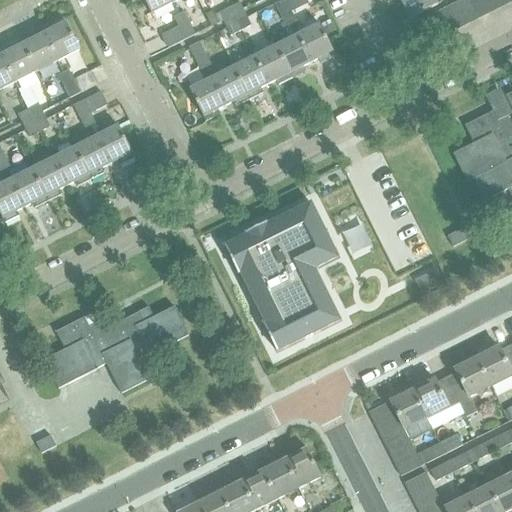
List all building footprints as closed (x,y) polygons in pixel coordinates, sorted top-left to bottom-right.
[(173,4),(171,0),(143,0),(151,15),(173,4)] [(292,13),(285,0),(275,5),(281,19),(292,13)] [(306,0),(285,0),(292,13),(309,5),(306,0)] [(434,0),(400,0),(403,5),(398,7),(406,22),(437,6),(434,0)] [(468,0),(462,0),(457,3),(468,25),(478,20),(468,0)] [(481,0),(468,0),(478,20),(489,15),(481,0)] [(493,0),(481,0),(489,15),(498,10),(493,0)] [(506,0),(493,0),(498,10),(509,5),(506,0)] [(457,3),(446,8),(457,30),(468,25),(457,3)] [(229,9),(235,20),(245,15),(240,4),(229,9)] [(446,8),(437,13),(448,35),(457,30),(446,8)] [(229,9),(219,14),(225,26),(235,20),(229,9)] [(172,18),(177,26),(187,21),(183,13),(172,18)] [(297,23),(292,13),(281,19),(286,28),(297,23)] [(448,35),(437,13),(426,18),(438,40),(448,35)] [(251,27),(245,15),(235,20),(241,32),(251,27)] [(52,31),(44,35),(58,62),(80,51),(64,19),(49,27),(52,31)] [(235,20),(225,26),(231,37),(241,32),(235,20)] [(177,26),(184,40),(194,34),(187,21),(177,26)] [(167,49),(184,40),(177,26),(160,36),(167,49)] [(319,26),(297,37),(311,64),(319,60),(321,65),(335,57),(319,26)] [(34,34),(20,41),(36,73),(58,62),(44,35),(37,39),(34,34)] [(220,34),(204,38),(207,50),(223,46),(220,34)] [(297,37),(276,48),(292,79),(306,72),(304,68),(311,64),(297,37)] [(1,57),(15,84),(36,73),(20,41),(6,48),(9,53),(1,57)] [(188,49),(194,60),(204,55),(198,44),(188,49)] [(276,48),(255,58),(268,85),(276,82),(278,86),(292,79),(276,48)] [(177,54),(161,61),(170,82),(186,75),(177,54)] [(204,55),(194,60),(199,70),(209,65),(204,55)] [(0,91),(15,84),(1,57),(0,57),(0,91)] [(255,58),(233,69),(249,101),(263,94),(261,89),(268,85),(255,58)] [(233,69),(212,80),(225,107),(233,103),(235,108),(249,101),(233,69)] [(64,88),(74,82),(74,81),(69,71),(58,76),(64,88)] [(74,81),(74,82),(80,94),(97,86),(90,72),(74,81)] [(225,107),(212,80),(190,91),(206,123),(220,116),(218,111),(225,107)] [(80,94),(74,82),(64,88),(70,99),(80,94)] [(101,93),(84,101),(91,115),(107,106),(101,93)] [(511,203),(510,205),(511,207),(511,93),(506,97),(511,109),(511,124),(511,125),(508,117),(498,121),(493,112),(464,127),(473,145),(453,155),(467,183),(476,179),(486,201),(508,190),(511,197),(511,203)] [(84,101),(73,107),(80,120),(91,115),(84,101)] [(39,105),(28,110),(34,122),(44,117),(39,105)] [(34,122),(28,110),(18,116),(24,127),(34,122)] [(95,124),(91,115),(80,120),(85,130),(95,124)] [(40,133),(50,128),(44,117),(34,122),(40,133)] [(34,122),(24,127),(29,139),(40,133),(34,122)] [(118,127),(96,138),(110,165),(117,162),(120,166),(134,159),(118,127)] [(96,138),(75,149),(91,181),(105,174),(102,169),(110,165),(96,138)] [(0,172),(10,168),(0,148),(0,172)] [(75,149),(53,160),(67,187),(75,183),(77,188),(91,181),(75,149)] [(53,160),(32,171),(48,202),(62,195),(60,191),(67,187),(53,160)] [(32,171),(11,182),(24,209),(32,205),(34,209),(48,202),(32,171)] [(24,209),(11,182),(0,186),(0,215),(5,224),(19,217),(17,212),(24,209)] [(247,237),(225,247),(239,275),(241,274),(266,324),(263,326),(277,353),(340,322),(314,270),(338,259),(311,205),(267,227),(266,225),(246,235),(247,237)] [(347,231),(356,255),(376,248),(366,223),(347,231)] [(447,237),(453,248),(467,241),(461,230),(447,237)] [(437,270),(414,281),(421,295),(444,284),(437,270)] [(149,308),(139,313),(103,331),(99,324),(90,329),(85,318),(56,333),(65,351),(44,361),(58,389),(107,365),(122,394),(150,380),(136,350),(144,346),(149,356),(189,336),(174,308),(154,318),(149,308)] [(499,348),(477,359),(491,388),(511,376),(511,349),(511,347),(501,352),(499,348)] [(457,374),(447,379),(459,404),(466,418),(477,412),(470,398),(491,388),(477,359),(454,370),(457,374)] [(435,380),(412,391),(427,420),(432,430),(464,414),(459,404),(447,379),(437,384),(435,380)] [(390,402),(390,403),(396,413),(401,424),(406,434),(410,442),(432,430),(427,420),(412,391),(390,402)] [(375,424),(396,413),(390,403),(369,413),(375,424)] [(375,424),(380,434),(401,424),(396,413),(375,424)] [(385,445),(406,434),(401,424),(380,434),(385,445)] [(511,430),(491,440),(497,451),(511,443),(511,430)] [(412,445),(410,442),(406,434),(385,445),(390,455),(412,445)] [(417,455),(396,466),(401,476),(463,446),(458,436),(417,455)] [(36,443),(41,453),(55,446),(50,437),(36,443)] [(491,440),(470,451),(475,462),(497,451),(491,440)] [(412,445),(390,455),(396,466),(417,455),(412,445)] [(306,449),(284,460),(298,490),(321,478),(306,449)] [(470,451),(449,462),(454,473),(475,462),(470,451)] [(284,460),(262,471),(277,500),(298,490),(284,460)] [(454,473),(449,462),(430,471),(436,482),(454,473)] [(262,471),(241,482),(255,511),(277,500),(262,471)] [(410,495),(432,484),(426,473),(405,484),(410,495)] [(511,480),(509,475),(487,486),(500,511),(510,511),(511,511),(511,480)] [(241,482),(219,493),(229,511),(253,511),(255,511),(241,482)] [(432,484),(410,495),(415,505),(437,494),(432,484)] [(500,511),(487,486),(466,497),(474,511),(500,511)] [(229,511),(219,493),(198,503),(202,511),(229,511)] [(437,494),(415,505),(418,511),(428,511),(442,505),(437,494)] [(474,511),(466,497),(444,508),(445,511),(474,511)] [(180,511),(202,511),(198,503),(180,511)]
